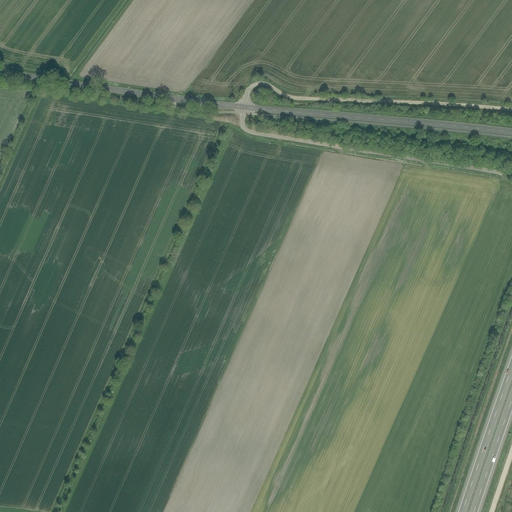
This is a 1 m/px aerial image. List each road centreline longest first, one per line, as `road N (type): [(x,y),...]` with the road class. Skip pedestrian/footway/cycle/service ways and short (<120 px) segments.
road 1 (tertiary): [(2,70),(170,98),(511,133)]
road 2 (track): [(511,110),(290,95),(258,84),(243,107)]
road 3 (motorway): [(511,368),(463,511)]
